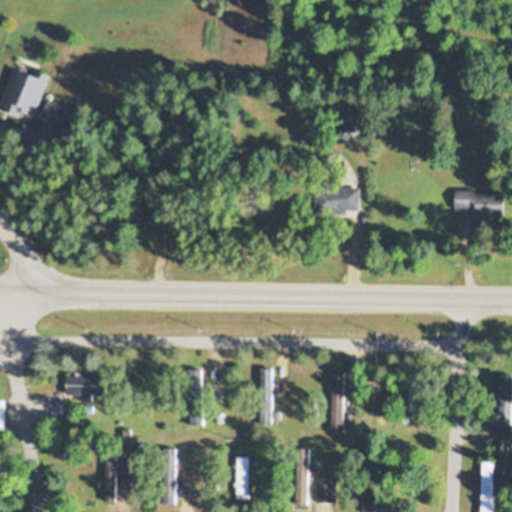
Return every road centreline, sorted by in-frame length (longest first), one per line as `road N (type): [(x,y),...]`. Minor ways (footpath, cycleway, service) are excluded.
road 1 (secondary): [(511,300),(0,290)]
road 2 (residential): [(9,340),(22,291),(20,245),(0,223)]
